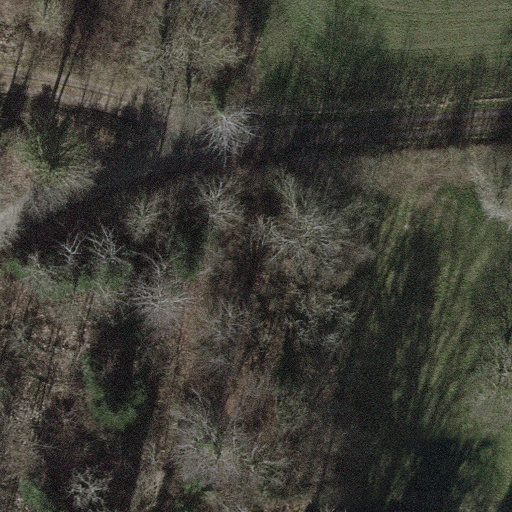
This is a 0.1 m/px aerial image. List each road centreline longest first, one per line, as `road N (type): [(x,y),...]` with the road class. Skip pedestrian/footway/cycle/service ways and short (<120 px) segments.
road 1 (track): [(271,145),(103,166),(0,233)]
road 2 (track): [(271,145),(0,77)]
road 3 (track): [(511,124),(271,145)]
